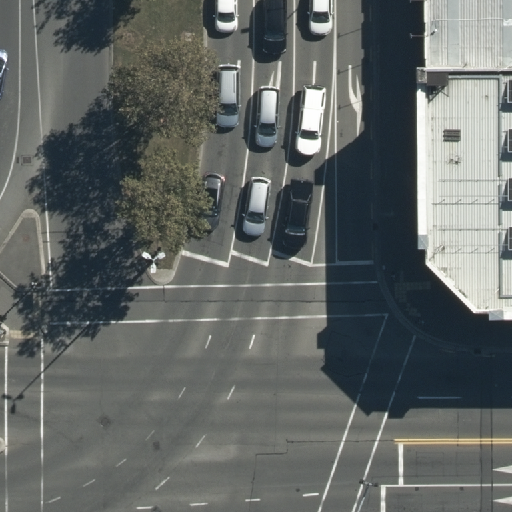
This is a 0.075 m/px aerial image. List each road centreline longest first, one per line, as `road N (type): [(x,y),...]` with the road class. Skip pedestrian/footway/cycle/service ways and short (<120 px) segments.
road 1 (primary): [(179,477),(95,305),(67,0)]
road 2 (primary): [(291,0),(283,186),(258,300),(179,477)]
road 3 (primary): [(179,477),(362,441),(511,440)]
road 4 (primary): [(0,390),(23,391),(179,477)]
road 5 (primary): [(179,477),(27,511)]
